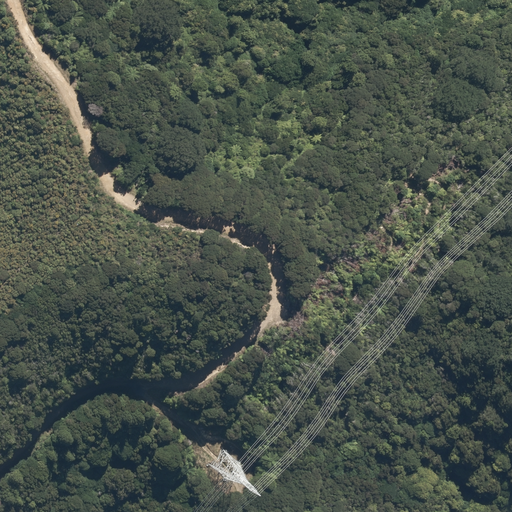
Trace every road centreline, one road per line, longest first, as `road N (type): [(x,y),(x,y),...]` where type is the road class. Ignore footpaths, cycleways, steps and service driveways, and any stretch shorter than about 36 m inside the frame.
road 1 (track): [(10,0),(104,178),(159,215),(244,243),(266,273),(268,295),(247,335),(206,370),(138,395)]
road 2 (track): [(138,395),(104,388),(65,397),(0,472)]
